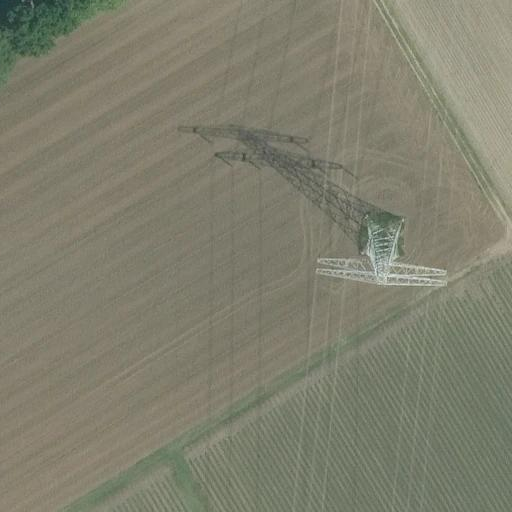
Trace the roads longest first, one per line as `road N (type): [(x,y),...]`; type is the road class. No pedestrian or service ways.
road 1 (track): [(76,511),(511,247)]
road 2 (track): [(511,230),(384,0)]
